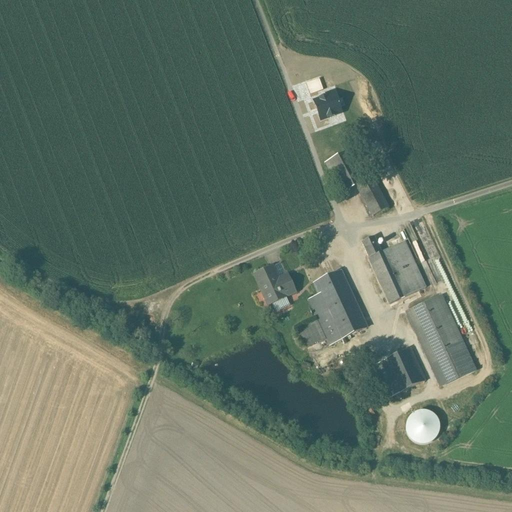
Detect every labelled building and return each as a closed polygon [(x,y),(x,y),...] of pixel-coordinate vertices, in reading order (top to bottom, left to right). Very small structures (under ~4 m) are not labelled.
[(350,150),(325,164),(341,193),(356,185),(366,180),(350,150)] [(366,180),(356,185),(373,217),(388,209),(371,177),(366,180)] [(374,237),(361,243),(389,305),(425,289),(404,243),(381,253),(374,237)] [(272,267),(254,275),(269,307),(286,298),(286,297),(278,280),(272,267)] [(341,272),(313,284),(325,311),(316,315),(329,345),(366,329),(341,272)] [(288,276),(278,280),(286,297),(296,293),(288,276)] [(440,297),(406,313),(440,388),(474,372),(440,297)] [(410,350),(374,366),(389,399),(425,382),(410,350)] [(417,414),(417,421),(420,421),(420,428),(415,428),(415,444),(438,444),(438,413),(417,414)]
